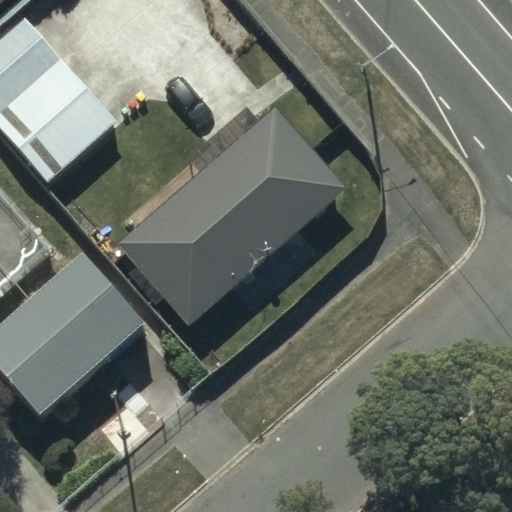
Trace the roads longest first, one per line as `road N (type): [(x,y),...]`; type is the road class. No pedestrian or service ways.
road 1 (residential): [(511,304),(272,511)]
road 2 (secondary): [(413,0),(511,114)]
